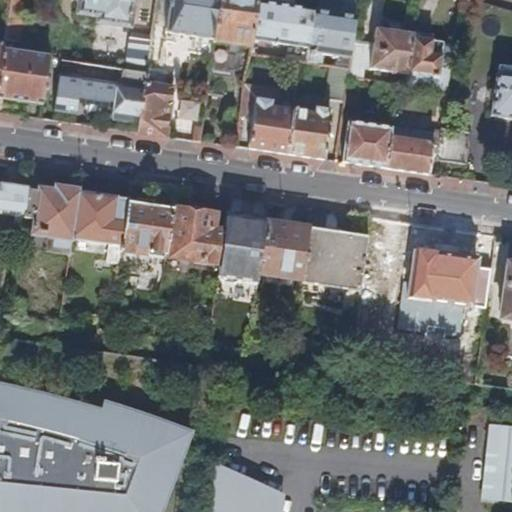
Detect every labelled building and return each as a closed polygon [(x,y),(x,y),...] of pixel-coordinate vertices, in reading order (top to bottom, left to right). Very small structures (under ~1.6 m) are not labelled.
[(14,42),(16,20),(18,0),(9,0),(4,41),(14,42)] [(126,25),(130,0),(80,0),(79,12),(99,16),(99,21),(126,25)] [(168,0),(165,33),(212,40),(218,0),(168,0)] [(212,44),(248,49),(250,41),(256,4),(256,0),(218,0),(212,40),(212,44)] [(256,4),(250,41),(307,50),(311,12),(256,4)] [(307,50),(306,54),(349,60),(351,46),(354,20),(311,12),(307,50)] [(346,80),(361,82),(363,69),(406,76),(406,72),(410,43),(411,37),(375,32),(373,50),(351,46),(349,60),(346,71),(346,80)] [(146,76),(146,71),(150,43),(128,40),(125,72),(146,76)] [(406,72),(414,75),(437,78),(439,59),(429,58),(429,44),(410,43),(406,72)] [(0,66),(0,99),(39,105),(46,60),(2,54),(0,66)] [(332,95),(343,98),(346,80),(346,71),(335,69),(332,95)] [(511,119),(511,71),(498,69),(490,117),(511,119)] [(137,134),(164,139),(170,90),(163,88),(165,78),(162,74),(146,71),(146,76),(139,123),(137,134)] [(139,123),(146,76),(125,72),(122,72),(116,119),(139,123)] [(403,88),(412,90),(414,75),(406,72),(406,76),(403,88)] [(377,96),(394,99),(395,87),(378,84),(377,96)] [(286,156),(291,114),(270,111),(270,106),(255,103),(254,109),(252,108),(247,149),(268,153),(286,156)] [(304,160),(322,163),(329,120),(327,120),(327,114),(314,112),(312,117),(291,114),(286,156),(304,160)] [(410,175),(426,177),(430,146),(399,141),(402,119),(392,117),(390,132),(385,171),(410,175)] [(360,167),(385,171),(390,132),(347,124),(340,165),(360,167)] [(440,129),(435,164),(463,167),(468,134),(440,129)] [(190,142),(198,144),(200,134),(191,133),(190,142)] [(27,192),(27,190),(0,186),(0,215),(15,218),(11,247),(19,249),(23,219),(27,192)] [(56,196),(27,192),(23,219),(35,221),(33,234),(49,237),(48,249),(69,254),(70,240),(78,196),(56,192),(56,196)] [(116,202),(78,196),(70,240),(114,246),(112,263),(118,265),(120,254),(126,205),(116,204),(116,202)] [(171,212),(126,205),(120,254),(144,258),(145,253),(164,256),(171,212)] [(213,218),(171,212),(164,256),(182,258),(182,263),(219,268),(223,235),(210,233),(213,218)] [(226,220),(223,235),(219,268),(216,280),(256,286),(257,276),(264,228),(226,220)] [(264,225),(264,228),(257,276),(299,282),(307,231),(264,225)] [(365,240),(307,231),(299,282),(298,294),(315,296),(316,303),(355,308),(365,240)] [(430,284),(434,258),(412,255),(409,281),(430,284)] [(473,263),(434,258),(430,284),(409,281),(406,302),(447,308),(448,300),(467,303),(473,263)] [(511,269),(506,269),(500,320),(511,320),(511,269)] [(22,306),(11,304),(9,319),(21,320),(22,306)] [(0,511),(153,511),(156,504),(164,505),(189,436),(159,425),(155,434),(101,415),(99,421),(88,416),(48,406),(50,402),(1,390),(1,395),(0,394),(0,511)] [(511,503),(511,431),(490,429),(484,501),(511,503)] [(212,511),(230,511),(232,495),(241,496),(241,504),(262,507),(262,511),(279,511),(280,499),(216,471),(212,511)] [(232,495),(230,511),(262,511),(262,507),(241,504),(241,496),(232,495)]
